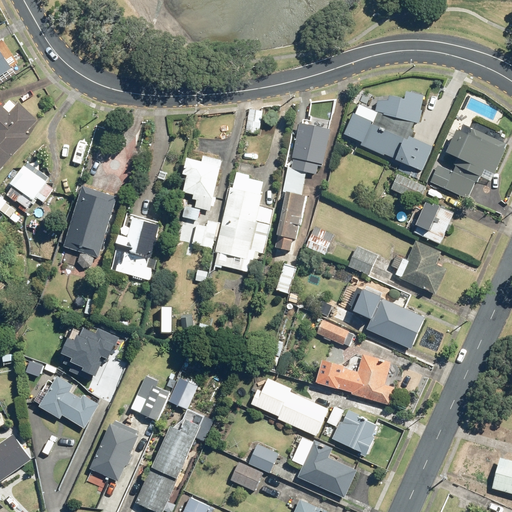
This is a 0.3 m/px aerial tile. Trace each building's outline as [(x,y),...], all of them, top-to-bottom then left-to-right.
[(0,78),(11,72),(0,53),(0,78)] [(387,102),(380,100),(372,119),(356,111),(346,132),(364,141),(362,147),(394,159),(393,161),(423,172),(432,148),(408,139),(413,125),(417,126),(427,99),(406,92),(403,101),(389,96),(387,102)] [(0,170),(29,139),(25,135),(37,122),(17,104),(15,107),(9,101),(2,108),(0,106),(0,170)] [(262,111),(248,110),(246,128),(259,130),(262,111)] [(320,164),(330,126),(302,119),(290,170),(302,173),(305,173),(315,175),(317,164),(320,164)] [(437,167),(429,183),(466,201),(477,178),(489,184),(507,146),(472,130),(467,139),(454,133),(444,156),(461,164),(456,175),(437,167)] [(212,198),(219,168),(218,168),(219,162),(201,158),(200,164),(184,161),(182,170),(184,170),(182,178),(185,178),(181,195),(192,197),(191,201),(195,202),(194,209),(209,212),(210,207),(213,208),(215,199),(212,198)] [(47,181),(24,165),(8,188),(12,191),(6,199),(25,212),(34,199),(42,205),(53,190),(45,184),(47,181)] [(305,173),(302,173),(290,170),(288,169),(271,244),(288,247),(291,236),(296,237),(305,196),(301,195),(305,173)] [(247,176),(233,173),(212,268),(244,275),(247,261),(255,224),(259,209),(264,186),(246,182),(247,176)] [(425,188),(396,176),(390,191),(418,203),(425,188)] [(115,199),(80,189),(62,249),(97,260),(115,199)] [(6,200),(0,207),(0,212),(10,222),(19,212),(6,200)] [(424,239),(439,209),(425,203),(411,233),(424,239)] [(439,209),(424,239),(439,247),(453,216),(439,209)] [(157,223),(124,214),(109,271),(150,282),(156,258),(149,256),(157,223)] [(216,223),(199,220),(198,224),(195,224),(191,246),(211,250),(216,223)] [(269,227),(255,224),(247,261),(255,263),(257,254),(263,255),(269,227)] [(335,235),(315,226),(306,248),(326,257),(335,235)] [(35,239),(27,239),(27,263),(35,263),(35,239)] [(440,254),(414,242),(406,262),(408,263),(400,281),(435,296),(446,270),(435,266),(440,254)] [(377,257),(356,248),(347,268),(368,277),(377,257)] [(91,273),(95,260),(80,255),(76,269),(91,273)] [(289,296),(299,258),(291,256),(287,268),(281,266),(274,292),(289,296)] [(211,273),(196,269),(192,284),(206,287),(211,273)] [(38,289),(25,280),(20,287),(32,296),(38,289)] [(0,304),(10,290),(0,282),(0,304)] [(429,314),(366,286),(355,309),(375,318),(370,330),(414,349),(429,314)] [(94,300),(87,299),(84,316),(92,317),(94,300)] [(334,304),(328,317),(346,327),(353,313),(334,304)] [(290,334),(296,313),(285,310),(279,331),(290,334)] [(303,311),(298,321),(315,329),(320,319),(303,311)] [(213,317),(202,314),(195,336),(206,339),(213,317)] [(193,315),(178,316),(180,332),(195,331),(193,315)] [(131,321),(118,319),(116,329),(129,332),(131,321)] [(352,335),(323,322),(317,335),(347,348),(352,335)] [(74,366),(72,370),(93,380),(105,352),(109,353),(112,347),(115,348),(119,338),(86,324),(78,342),(72,339),(66,352),(71,354),(67,363),(74,366)] [(277,369),(282,348),(272,346),(267,367),(277,369)] [(390,364),(361,356),(350,396),(389,407),(394,389),(384,386),(390,364)] [(155,424),(168,394),(154,387),(158,380),(145,375),(129,412),(155,424)] [(73,387),(54,376),(35,407),(58,420),(61,415),(83,429),(96,407),(83,399),(81,401),(69,394),(73,387)] [(255,394),(250,406),(277,418),(276,421),(315,438),(326,411),(288,394),(290,389),(266,378),(264,382),(256,379),(250,392),(255,394)] [(178,379),(168,403),(186,411),(197,388),(178,379)] [(211,404),(200,398),(193,411),(205,417),(211,404)] [(343,410),(334,406),(325,424),(334,429),(343,410)] [(366,458),(375,441),(370,439),(376,427),(345,412),(331,441),(366,458)] [(193,440),(201,421),(186,415),(179,433),(168,428),(151,471),(176,482),(193,440)] [(108,425),(88,471),(117,483),(125,467),(127,468),(131,458),(129,457),(138,437),(134,436),(136,432),(113,422),(111,427),(108,425)] [(0,483),(30,464),(13,438),(0,446),(0,483)] [(313,442),(296,479),(343,500),(356,472),(327,459),(331,450),(313,442)] [(256,444),(247,465),(270,476),(279,455),(256,444)] [(511,463),(499,460),(491,490),(511,495),(511,463)] [(263,475),(238,463),(229,482),(254,493),(263,475)] [(174,485),(148,475),(136,506),(152,511),(162,511),(164,510),(169,511),(171,511),(176,499),(169,496),(174,485)] [(213,511),(215,508),(188,496),(181,511),(213,511)] [(329,511),(294,497),(290,508),(295,510),(293,511),(329,511)]
